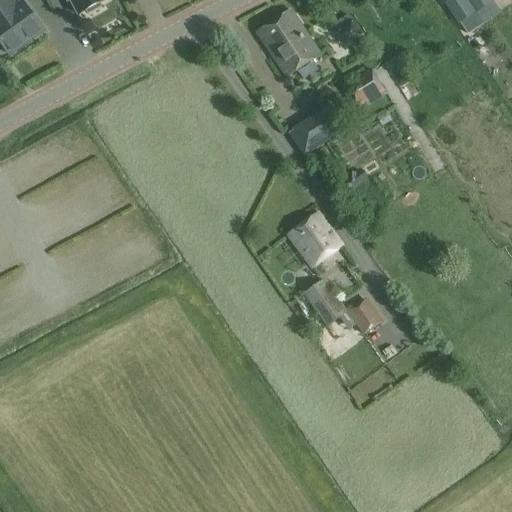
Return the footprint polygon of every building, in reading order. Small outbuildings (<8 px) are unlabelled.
[(43,30),(22,3),(17,7),(11,0),(0,0),(0,43),(8,55),(43,30)] [(66,0),(67,2),(70,1),(79,15),(86,12),(87,15),(101,7),(100,4),(107,0),(106,0),(66,0)] [(453,0),(450,2),(462,22),(494,1),(493,0),(453,0)] [(258,33),(287,78),(321,55),(291,11),(258,33)] [(372,69),(343,87),(357,110),(386,91),(372,69)] [(304,157),(345,132),(330,108),(290,133),(304,157)] [(319,269),(349,246),(324,214),(295,237),(319,269)] [(356,271),(338,276),(350,312),(367,306),(356,271)] [(348,312),(324,279),(303,294),(327,327),(348,312)]
